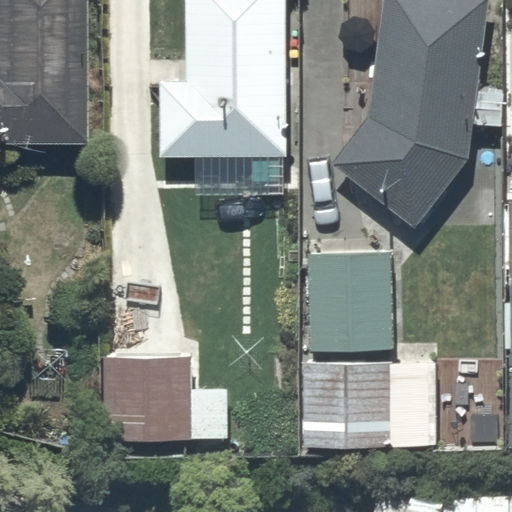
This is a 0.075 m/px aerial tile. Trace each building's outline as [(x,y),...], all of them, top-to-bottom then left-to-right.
[(0,0),(0,154),(81,154),(80,0),(0,0)] [(290,163),(289,0),(188,0),(188,85),(161,85),(161,163),(290,163)] [(385,0),(381,31),(343,26),(342,157),(333,170),(418,235),(472,165),(493,0),(490,0),(385,0)] [(511,206),(503,206),(505,335),(511,334),(511,206)] [(397,356),(393,256),(307,259),(311,359),(397,356)] [(192,392),(193,355),(193,352),(107,354),(105,446),(128,446),(127,463),(192,464),(192,443),(229,444),(230,393),(192,392)] [(441,366),(305,366),(305,454),(440,454),(440,434),(449,434),(449,385),(441,385),(441,366)]
